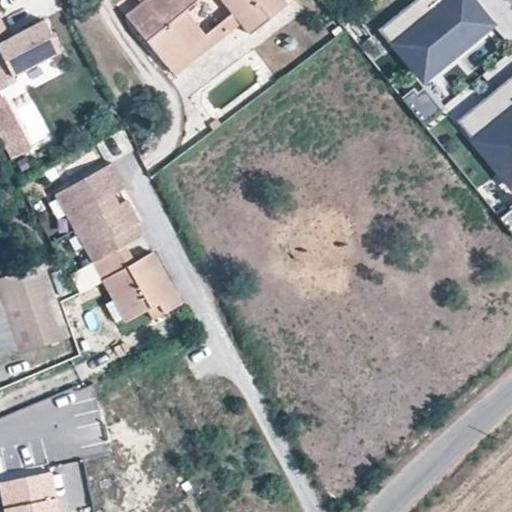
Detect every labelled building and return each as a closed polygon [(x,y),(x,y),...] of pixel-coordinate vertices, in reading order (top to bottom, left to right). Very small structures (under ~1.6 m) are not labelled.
[(205,34),(184,8),(194,0),(143,0),(125,15),(166,66),(205,34)] [(287,5),(282,0),(219,0),(249,36),(287,5)] [(414,0),(381,26),(422,76),(490,19),(473,0),(414,0)] [(176,77),(240,25),(230,14),(205,34),(166,66),(176,77)] [(0,90),(16,82),(13,76),(60,53),(43,20),(10,37),(0,41),(0,32),(6,29),(0,17),(0,90)] [(0,41),(10,37),(6,29),(0,32),(0,41)] [(511,77),(461,119),(511,183),(511,77)] [(425,124),(441,110),(422,87),(406,100),(425,124)] [(28,149),(1,98),(0,98),(0,146),(7,159),(28,149)] [(114,195),(127,188),(113,163),(55,194),(74,231),(104,215),(97,204),(114,195)] [(120,206),(114,195),(97,204),(104,215),(120,206)] [(126,245),(142,236),(136,225),(141,224),(129,202),(120,206),(104,215),(74,231),(101,280),(135,262),(126,245)] [(511,212),(502,223),(511,232),(511,212)] [(181,304),(153,252),(135,262),(101,280),(124,323),(158,305),(163,313),(181,304)] [(72,294),(61,260),(43,266),(55,300),(72,294)] [(55,300),(43,266),(0,279),(0,360),(68,337),(55,300)] [(59,511),(52,472),(0,481),(0,494),(3,511),(59,511)]
